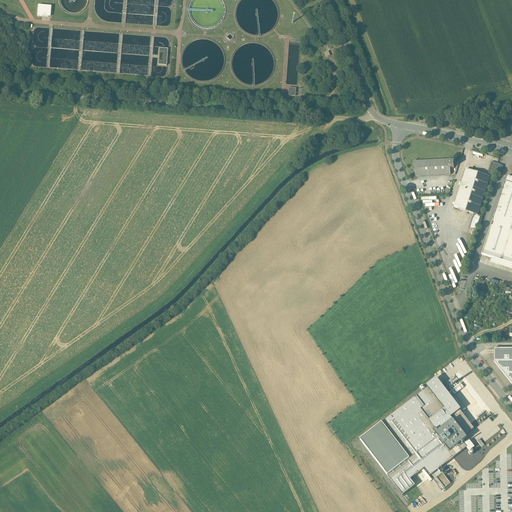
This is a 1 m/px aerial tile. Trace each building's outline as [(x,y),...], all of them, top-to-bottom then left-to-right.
[(36,6),(35,17),(49,17),(49,6),(36,6)] [(168,49),(159,48),(158,67),(167,67),(168,49)] [(455,160),(413,162),(413,172),(415,172),(415,177),(450,175),(450,168),(454,168),(454,164),(455,164),(455,160)] [(492,163),(487,177),(490,177),(493,179),(497,164),(492,163)] [(466,170),(453,208),(478,216),(490,177),(487,177),(466,170)] [(511,178),(507,177),(482,255),(511,264),(511,178)] [(511,348),(492,349),(493,360),(511,384),(511,348)] [(437,383),(360,441),(402,495),(415,485),(410,479),(423,469),(428,476),(433,472),(439,468),(466,447),(469,450),(475,445),(467,435),(473,430),(437,383)] [(439,468),(433,472),(444,487),(450,483),(439,468)]
